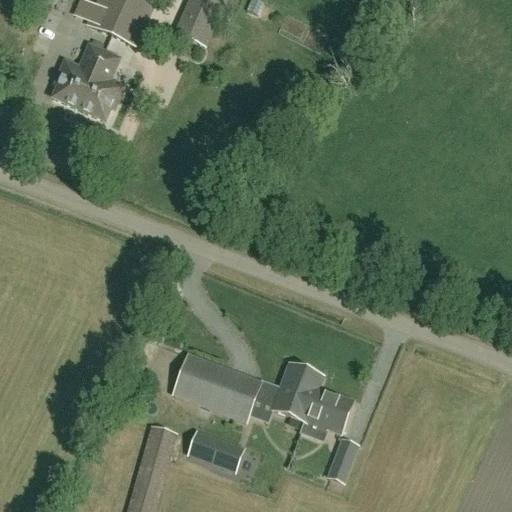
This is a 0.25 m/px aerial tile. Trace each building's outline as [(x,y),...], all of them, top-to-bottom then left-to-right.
[(112,40),(129,0),(101,0),(97,12),(102,14),(94,32),(112,40)] [(136,51),(157,3),(149,0),(129,0),(112,40),(136,51)] [(190,0),(178,27),(210,41),(228,0),(190,0)] [(58,42),(66,20),(55,15),(46,37),(58,42)] [(119,63),(104,56),(89,49),(79,72),(65,66),(57,83),(60,85),(53,102),(104,125),(112,108),(115,110),(123,92),(109,85),(119,63)] [(341,438),(352,409),(317,395),(321,382),(290,370),(280,398),(261,391),(261,388),(190,361),(175,401),(246,428),(254,407),(304,426),(305,425),(341,438)] [(155,511),(177,439),(153,431),(129,511),(155,511)] [(186,459),(211,469),(220,444),(195,435),(186,459)] [(343,489),(358,451),(343,445),(328,483),(343,489)]
